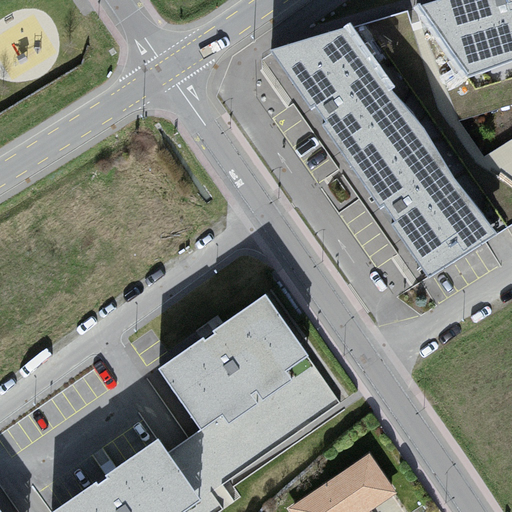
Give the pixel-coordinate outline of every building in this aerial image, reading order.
[(511,0),(444,0),(408,11),(457,80),(511,63),(511,0)] [(335,33),(260,57),(415,280),(477,237),(335,33)] [(206,432),(320,358),(276,294),(161,371),(203,428),(206,432)] [(203,428),(178,446),(224,509),(244,496),(232,480),(349,404),(320,358),(206,432),(203,428)] [(219,511),(224,509),(178,446),(170,435),(56,511),(219,511)] [(370,457),(290,511),(375,511),(398,497),(370,457)] [(0,511),(17,511),(0,487),(0,511)]
